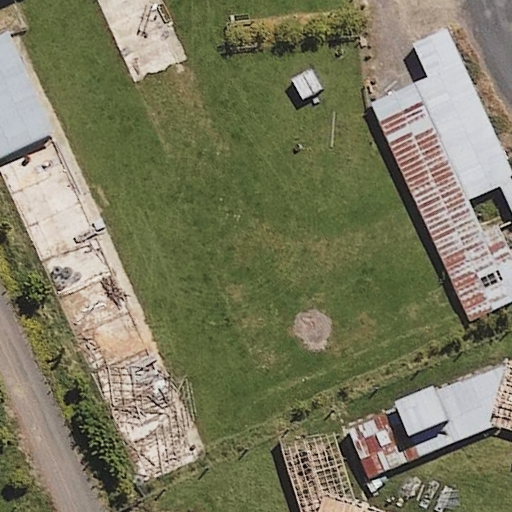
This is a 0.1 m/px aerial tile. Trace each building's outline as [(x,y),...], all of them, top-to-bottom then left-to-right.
[(160,0),(96,0),(299,442),(352,418),(160,0)] [(212,464),(9,19),(0,22),(0,180),(144,495),(212,464)] [(511,301),(511,153),(463,46),(362,92),(436,254),(316,309),(347,376),(511,301)] [(511,366),(353,435),(375,486),(501,431),(511,434),(511,366)] [(345,442),(286,457),(299,511),(363,511),(345,442)]
